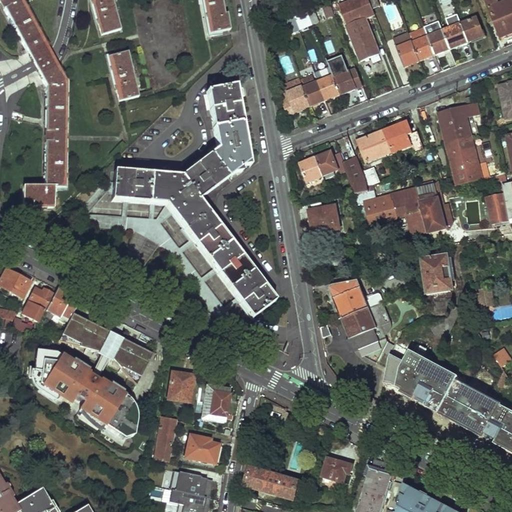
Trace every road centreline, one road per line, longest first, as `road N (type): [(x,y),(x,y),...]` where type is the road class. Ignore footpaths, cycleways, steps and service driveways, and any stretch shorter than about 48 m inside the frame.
road 1 (primary): [(0,239),(258,375)]
road 2 (residential): [(275,150),(511,57)]
road 3 (unclassified): [(275,150),(311,357),(301,397)]
road 4 (primary): [(301,397),(511,506)]
road 5 (residential): [(258,375),(230,511)]
road 6 (unclassified): [(251,22),(275,150)]
